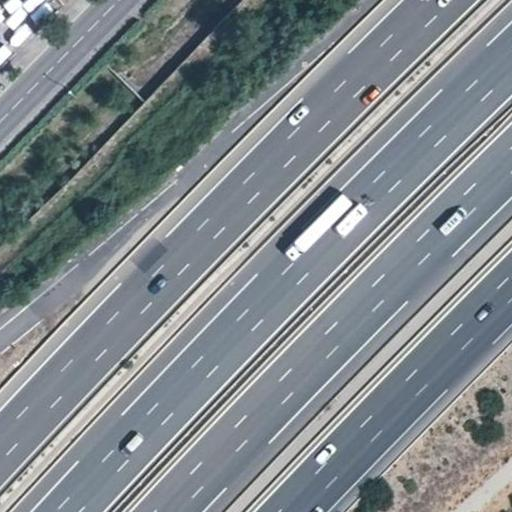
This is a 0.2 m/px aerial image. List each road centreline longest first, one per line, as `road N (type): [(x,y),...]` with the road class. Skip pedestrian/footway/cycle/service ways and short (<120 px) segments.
road 1 (motorway): [(511,59),(69,511)]
road 2 (motorway): [(440,0),(0,450)]
road 3 (motorway): [(167,511),(511,161)]
road 4 (motorway): [(292,511),(511,287)]
road 5 (residential): [(0,130),(131,0)]
